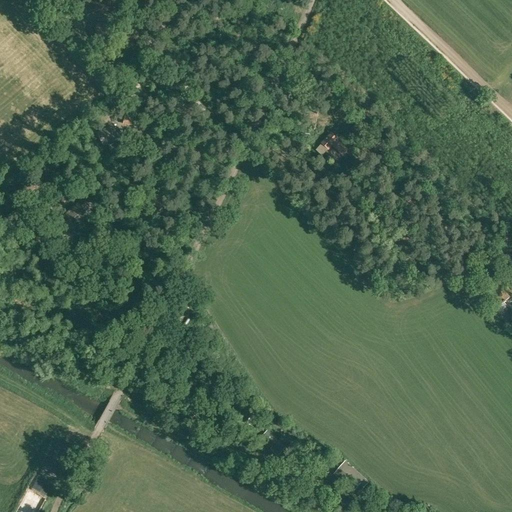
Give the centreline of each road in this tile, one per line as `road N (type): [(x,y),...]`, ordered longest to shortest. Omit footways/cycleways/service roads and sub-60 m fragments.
road 1 (track): [(440,511),(410,511),(289,405),(267,419),(130,371)]
road 2 (track): [(119,392),(221,194)]
road 3 (unclassified): [(221,194),(304,0)]
road 4 (track): [(236,158),(154,39),(147,0)]
road 5 (track): [(395,0),(511,112)]
